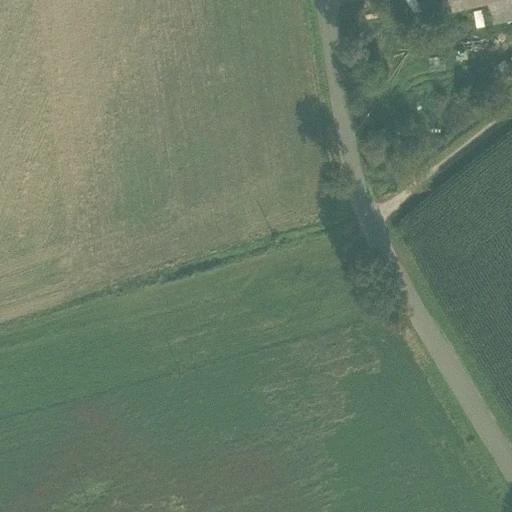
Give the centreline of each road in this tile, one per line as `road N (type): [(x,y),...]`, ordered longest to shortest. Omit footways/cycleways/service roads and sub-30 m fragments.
road 1 (tertiary): [(511,463),(367,221),(331,0)]
road 2 (track): [(367,221),(511,108)]
